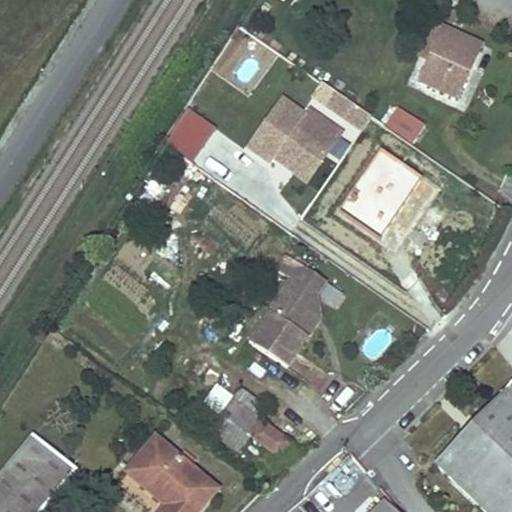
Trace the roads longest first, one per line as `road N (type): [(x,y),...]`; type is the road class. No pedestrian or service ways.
road 1 (unclassified): [(275,511),(459,337),(511,268)]
road 2 (unclassified): [(0,176),(113,0)]
